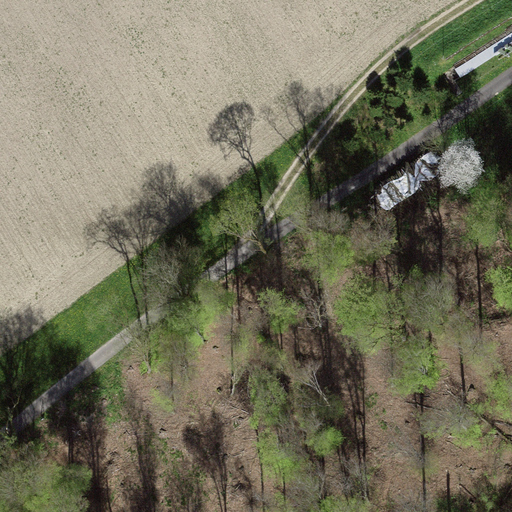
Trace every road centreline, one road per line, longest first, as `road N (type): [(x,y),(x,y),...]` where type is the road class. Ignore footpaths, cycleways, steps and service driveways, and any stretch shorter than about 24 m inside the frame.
road 1 (track): [(234,258),(344,107),(397,49),(476,0)]
road 2 (track): [(511,75),(234,258)]
road 3 (track): [(234,258),(0,437)]
